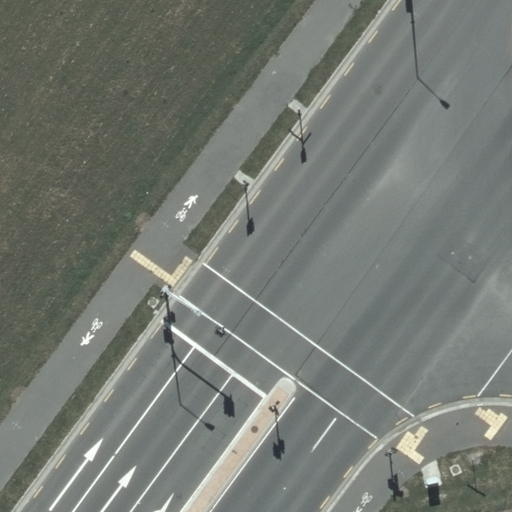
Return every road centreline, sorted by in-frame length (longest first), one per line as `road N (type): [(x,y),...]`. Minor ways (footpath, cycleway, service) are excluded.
road 1 (secondary): [(92,511),(242,318),(356,149)]
road 2 (secondary): [(476,237),(269,511)]
road 3 (secondary): [(356,149),(457,0)]
road 4 (unclassified): [(356,149),(476,237)]
